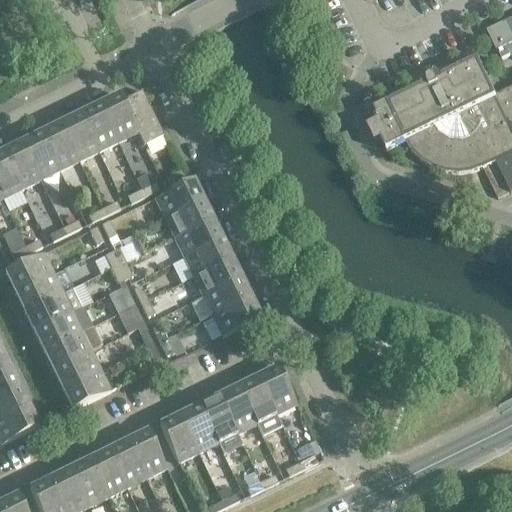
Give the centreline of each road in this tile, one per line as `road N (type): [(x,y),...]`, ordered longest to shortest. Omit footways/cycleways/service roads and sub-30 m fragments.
road 1 (residential): [(293,348),(144,49)]
road 2 (residential): [(0,492),(293,348)]
road 3 (residential): [(368,496),(293,348)]
road 4 (residential): [(0,121),(144,49)]
